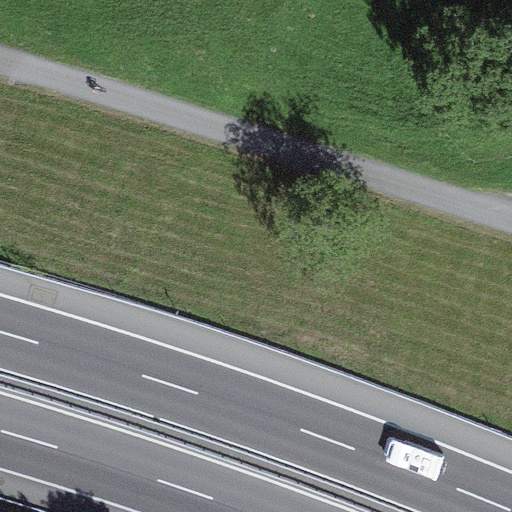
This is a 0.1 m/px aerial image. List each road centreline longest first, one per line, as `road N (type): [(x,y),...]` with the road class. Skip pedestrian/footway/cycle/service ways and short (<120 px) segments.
road 1 (motorway): [(511,511),(206,396),(0,333)]
road 2 (motorway): [(0,429),(255,511)]
